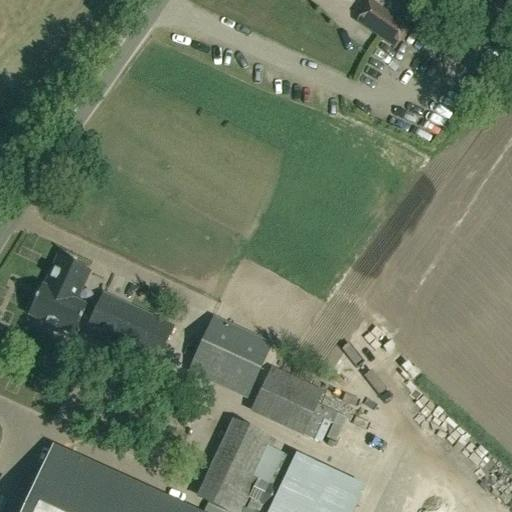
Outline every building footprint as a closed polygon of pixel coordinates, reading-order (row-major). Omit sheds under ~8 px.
[(380,0),(409,17),(417,4),(409,0),(380,0)] [(511,0),(475,0),(473,4),(509,23),(510,23),(511,23),(511,0)] [(356,23),(386,44),(393,49),(406,31),(370,5),(356,23)] [(484,41),(469,55),(475,62),(491,47),(484,41)] [(401,104),(396,112),(413,120),(417,111),(401,104)] [(58,257),(43,288),(41,286),(27,314),(36,319),(34,322),(61,335),(63,331),(72,336),(85,307),(74,302),(89,272),(58,257)] [(172,329),(102,295),(85,331),(155,365),(172,329)] [(268,350),(212,323),(189,370),(245,397),(268,350)] [(322,392),(271,368),(249,414),(301,439),(322,392)] [(382,382),(372,391),(383,404),(394,395),(382,382)] [(231,511),(265,442),(235,427),(199,504),(215,511),(231,511)] [(33,493),(24,511),(192,511),(54,450),(33,493)] [(263,511),(282,458),(271,454),(250,511),(263,511)]
